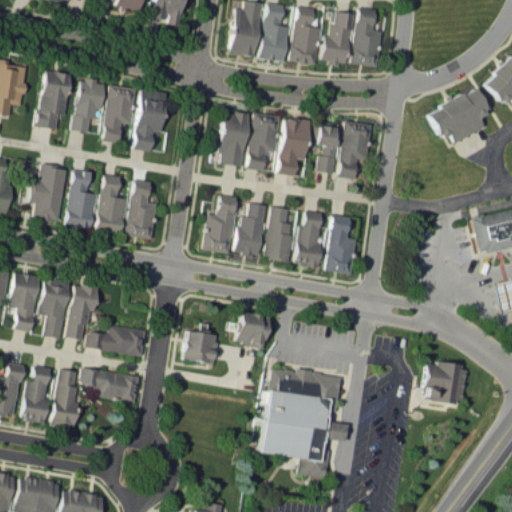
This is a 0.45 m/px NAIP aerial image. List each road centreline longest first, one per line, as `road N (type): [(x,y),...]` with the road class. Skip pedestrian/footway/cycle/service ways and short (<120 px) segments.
road 1 (residential): [(429,318),(413,304),(366,294),(0,230)]
road 2 (residential): [(0,250),(409,321),(429,318)]
road 3 (residential): [(145,429),(207,0)]
road 4 (residential): [(0,37),(293,98),(368,100),(395,82)]
road 5 (residential): [(395,82),(262,77),(0,16)]
road 6 (residential): [(363,313),(404,0)]
road 7 (residential): [(145,429),(115,448),(110,473),(133,508),(164,489),(169,457),(145,429)]
road 8 (residential): [(395,82),(455,67),(488,40),(511,0)]
road 9 (residential): [(380,199),(440,204),(511,186)]
